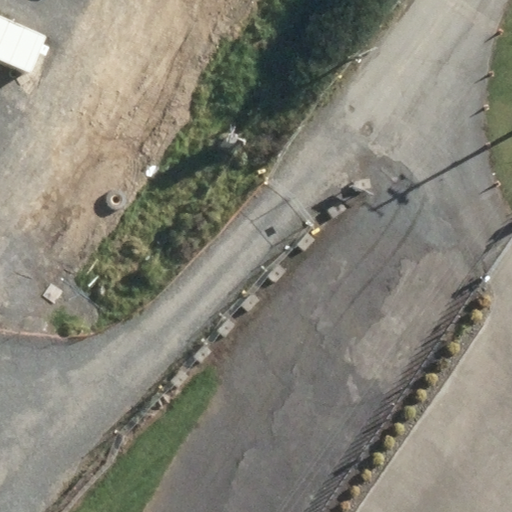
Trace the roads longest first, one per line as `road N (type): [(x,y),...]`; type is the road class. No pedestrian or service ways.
road 1 (unknown): [(16,511),(353,0)]
road 2 (track): [(11,511),(379,118)]
road 3 (unknown): [(379,118),(118,511)]
road 4 (unknown): [(226,349),(420,511)]
road 5 (residential): [(379,118),(462,0)]
